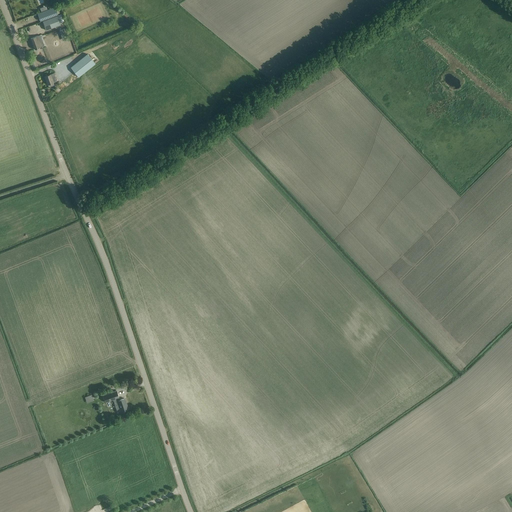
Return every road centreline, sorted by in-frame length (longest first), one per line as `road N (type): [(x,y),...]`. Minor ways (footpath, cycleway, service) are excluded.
road 1 (tertiary): [(190,511),(113,282),(1,0)]
road 2 (track): [(82,209),(413,0)]
